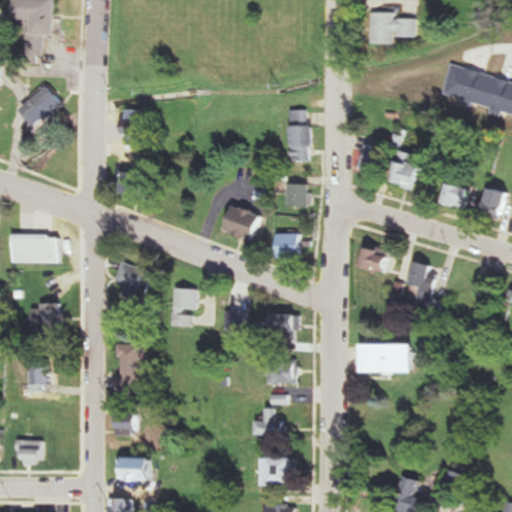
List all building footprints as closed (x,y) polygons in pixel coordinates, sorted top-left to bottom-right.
[(27,35),(26,63),(46,64),(47,36),(57,37),(57,0),(16,0),(16,21),(34,21),(34,35),(27,35)] [(377,11),(378,45),(402,45),(402,37),(422,37),(421,20),(402,20),(402,11),(398,11),(398,10),(377,11)] [(68,105),(53,86),(26,109),(42,127),(68,105)] [(154,109),(127,109),(127,141),(154,141),(154,109)] [(295,162),(317,162),(317,126),(311,126),(311,111),(295,111),(295,162)] [(381,175),(388,149),(369,144),(362,169),(381,175)] [(425,163),(424,164),(419,150),(397,157),(408,191),(431,183),(425,163)] [(480,188),(456,182),(450,204),(474,210),(480,188)] [(312,207),(312,184),(292,184),(292,207),(312,207)] [(511,217),(511,187),(492,188),(492,217),(511,217)] [(265,215),(237,207),(229,232),(257,241),(265,215)] [(281,259),(305,259),(305,234),(281,234),(281,259)] [(64,236),(18,236),(18,262),(64,262),(64,236)] [(396,249),(369,249),(369,271),(396,271),(396,249)] [(132,285),(128,300),(146,305),(156,270),(127,262),(122,283),(132,285)] [(432,307),(442,267),(420,262),(410,302),(432,307)] [(449,297),(474,305),(481,279),(464,275),(462,282),(454,280),(449,297)] [(178,326),(199,327),(201,289),(180,288),(178,326)] [(45,308),(37,308),(37,335),(67,335),(67,304),(45,304),(45,308)] [(278,333),(304,333),(304,315),(278,315),(278,333)] [(147,395),(148,345),(123,345),(123,395),(147,395)] [(419,345),(369,345),(369,374),(419,374),(419,345)] [(57,387),(57,362),(37,362),(37,387),(57,387)] [(300,384),(300,362),(270,362),(270,384),(300,384)] [(290,438),(290,420),(281,420),(281,409),(269,409),(269,422),(259,422),(259,438),(290,438)] [(144,415),(120,415),(120,434),(144,434),(144,415)] [(21,464),(51,464),(51,441),(21,441),(21,464)] [(124,482),(162,482),(163,460),(125,459),(124,482)] [(266,459),(266,485),(297,485),(297,459),(266,459)] [(447,511),(451,493),(439,491),(442,476),(423,472),(414,511),(447,511)] [(114,498),(114,511),(141,511),(141,498),(114,498)]
